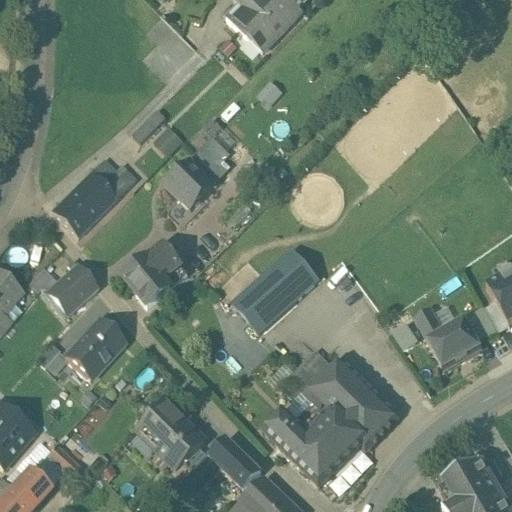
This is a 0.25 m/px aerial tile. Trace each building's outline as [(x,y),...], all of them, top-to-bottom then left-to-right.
[(299,13),(285,0),(245,0),(237,8),(239,9),(226,22),(261,56),(301,15),(301,14),(303,11),(302,10),(299,13)] [(157,113),(132,139),(140,147),(165,121),(157,113)] [(170,127),(155,144),(166,154),(181,138),(170,127)] [(211,141),(194,158),(218,182),(229,171),(222,164),(228,158),(211,141)] [(188,164),(164,189),(190,215),(215,190),(188,164)] [(104,165),(51,215),(77,241),(136,184),(126,174),(119,181),(104,165)] [(163,250),(146,264),(146,263),(123,282),(147,312),(187,279),(163,250)] [(291,255),(231,308),(258,337),(318,284),(291,255)] [(71,274),(45,297),(65,321),(97,293),(72,264),(67,270),(71,274)] [(44,269),(29,285),(39,294),(54,278),(44,269)] [(511,277),(498,286),(504,296),(511,309),(511,277)] [(0,339),(10,328),(1,320),(21,297),(0,278),(0,339)] [(449,281),(433,291),(438,298),(454,287),(449,281)] [(511,324),(511,309),(504,296),(487,307),(502,331),(511,324)] [(426,297),(409,309),(415,317),(432,306),(426,297)] [(498,333),(483,310),(466,320),(481,344),(498,333)] [(481,354),(463,322),(453,328),(445,313),(433,319),(430,313),(415,322),(444,375),(461,365),(481,354)] [(124,347),(99,324),(65,362),(90,385),(124,347)] [(410,326),(395,336),(406,354),(422,344),(410,326)] [(59,355),(50,347),(35,364),(44,372),(59,355)] [(316,356),(288,383),(305,400),(332,372),(316,356)] [(395,423),(337,366),(332,372),(305,400),(312,408),(322,417),(329,411),(364,445),(364,446),(368,450),(395,423)] [(206,446),(163,405),(136,435),(173,470),(161,482),(165,487),(185,467),(206,446)] [(34,438),(0,408),(0,440),(18,456),(34,438)] [(322,417),(312,408),(293,428),(282,417),(264,436),(319,491),(364,446),(364,445),(329,411),(322,417)] [(18,456),(0,440),(0,472),(2,474),(18,456)] [(261,478),(226,443),(174,495),(172,497),(185,510),(221,473),(243,495),(261,478)] [(80,471),(55,449),(46,459),(70,482),(80,471)] [(98,459),(82,476),(91,484),(107,467),(98,459)] [(504,511),(503,508),(478,466),(462,475),(461,472),(451,478),(452,481),(441,487),(455,511),(504,511)] [(185,467),(165,487),(174,495),(194,475),(185,467)] [(0,508),(0,511),(34,511),(48,497),(28,478),(0,508)] [(296,511),(264,481),(233,511),(296,511)] [(0,486),(0,506),(10,496),(0,486)]
